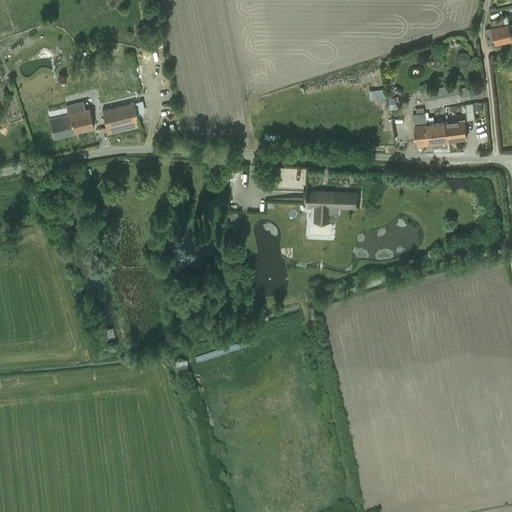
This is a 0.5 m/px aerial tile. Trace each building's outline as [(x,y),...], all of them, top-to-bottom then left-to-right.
[(496,41),(511,37),(511,20),(492,25),(496,41)] [(427,104),(464,97),(461,80),(424,88),(427,104)] [(370,98),(386,96),(384,83),(369,85),(370,98)] [(409,98),(400,98),(400,107),(409,106),(409,98)] [(109,131),(140,124),(135,99),(103,106),(109,131)] [(51,136),(90,126),(84,100),(44,111),(51,136)] [(478,101),(477,117),(486,117),(487,101),(478,101)] [(441,141),(466,139),(465,118),(439,120),(441,141)] [(441,141),(439,120),(416,122),(418,143),(441,141)] [(324,223),(325,205),(357,207),(358,190),(299,187),(298,206),(311,207),(310,222),(324,223)] [(262,202),(262,210),(275,209),(274,202),(262,202)] [(221,353),(205,356),(207,363),(222,360),(221,353)] [(197,361),(186,360),(186,373),(196,374),(197,361)]
